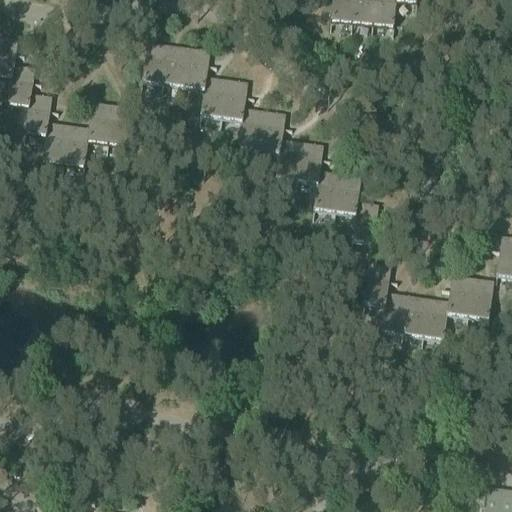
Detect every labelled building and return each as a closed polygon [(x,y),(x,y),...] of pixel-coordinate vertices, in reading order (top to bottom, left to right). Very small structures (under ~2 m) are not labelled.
[(350,38),(353,0),(332,0),(329,36),(330,36),(331,28),(350,30),(350,38)] [(370,39),(371,40),(374,0),(353,0),(350,38),(351,38),(351,30),(371,32),(370,39)] [(374,0),(371,40),(372,32),(392,34),(391,41),(392,42),(395,8),(394,8),(394,0),(374,0)] [(394,0),(394,8),(395,8),(415,10),(414,17),(415,18),(416,0),(394,0)] [(0,83),(11,85),(12,86),(14,71),(15,61),(23,62),(23,61),(15,60),(17,45),(0,42),(0,83)] [(161,99),(168,51),(147,48),(140,96),(141,96),(142,89),(162,91),(161,99)] [(181,102),(182,102),(188,54),(168,51),(161,99),(162,99),(163,92),(182,94),(181,102)] [(183,94),(203,97),(204,97),(206,83),(207,72),(216,73),(216,72),(207,71),(209,57),(188,54),(182,102),(183,94)] [(8,111),(28,114),(29,114),(31,100),(32,89),(40,91),(40,90),(32,88),(34,74),(14,71),(12,86),(11,85),(6,119),(7,119),(8,111)] [(219,133),(220,133),(226,85),(206,83),(204,97),(203,97),(198,130),(199,130),(200,123),(220,125),(219,133)] [(221,126),(241,128),(242,128),(244,114),(245,104),(253,105),(253,104),(245,103),(247,88),(226,85),(220,133),(221,126)] [(25,140),(45,143),(46,143),(48,128),(49,118),(57,119),(57,118),(49,117),(51,102),(31,100),(29,114),(28,114),(23,147),(24,148),(25,140)] [(91,108),(88,134),(86,148),(87,148),(107,151),(105,159),(106,159),(112,111),(91,108)] [(134,114),(112,111),(106,159),(108,151),(127,154),(126,162),(127,162),(134,114)] [(257,164),(264,117),(244,114),(242,128),(241,128),(236,162),(237,162),(238,154),(258,157),(257,164)] [(259,157),(278,160),(279,160),(281,145),(283,135),(291,136),(291,135),(283,134),(285,119),(264,117),(257,164),(258,164),(259,157)] [(61,179),(68,131),(48,128),(46,143),(45,143),(40,176),(41,176),(42,169),(62,171),(61,179)] [(68,131),(61,179),(62,179),(63,171),(82,174),(81,182),(82,182),(87,148),(86,148),(88,134),(68,131)] [(295,196),(302,148),(281,145),(279,160),(278,160),(274,193),(275,193),(276,185),(296,188),(295,196)] [(297,188),(316,191),(317,191),(319,176),(321,166),(329,167),(329,166),(321,165),(323,151),(302,148),(295,196),(296,196),(297,188)] [(332,227),(333,227),(339,179),(319,176),(317,191),(316,191),(312,224),(313,224),(314,217),(333,219),(332,227)] [(334,219),(354,222),(355,222),(357,208),(358,197),(367,198),(367,197),(359,196),(361,182),(339,179),(333,227),(334,219)] [(355,222),(354,222),(350,255),(351,255),(352,248),(371,250),(370,258),(371,258),(376,226),(384,227),(384,226),(376,225),(378,210),(357,208),(355,222)] [(511,243),(501,242),(499,256),(491,255),(490,256),(499,258),(494,290),(495,290),(496,282),(511,284),(511,243)] [(364,310),(384,313),(385,313),(387,299),(388,288),(396,289),(396,288),(388,287),(390,273),(369,270),(362,318),(363,318),(364,310)] [(449,297),(447,307),(445,322),(446,322),(466,324),(465,332),(472,284),(451,281),(449,296),(441,295),(441,296),(449,297)] [(493,287),(472,284),(465,332),(466,332),(467,325),(487,327),(486,335),(487,335),(493,287)] [(400,349),(407,301),(387,299),(385,313),(384,313),(379,346),(380,346),(381,339),(401,342),(400,349)] [(420,352),(421,352),(427,304),(407,301),(400,349),(401,349),(402,342),(421,344),(420,352)] [(427,304),(421,352),(422,345),(442,347),(441,355),(442,355),(446,322),(445,322),(447,307),(427,304)] [(511,511),(511,496),(485,493),(486,488),(464,486),(461,509),(449,508),(448,511),(511,511)]
